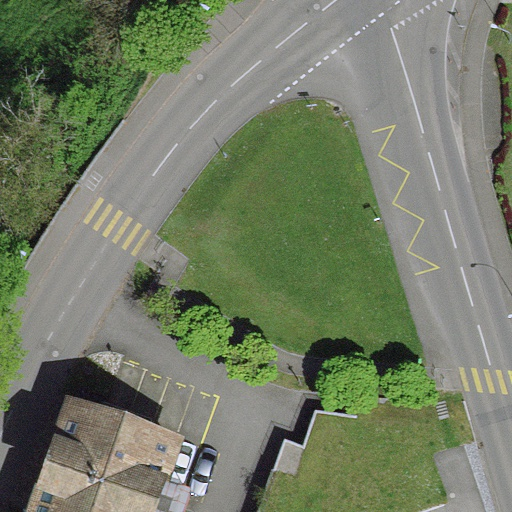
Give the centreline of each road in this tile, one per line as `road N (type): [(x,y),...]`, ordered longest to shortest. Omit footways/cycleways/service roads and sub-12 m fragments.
road 1 (tertiary): [(0,434),(51,333),(212,102),(333,0)]
road 2 (tertiary): [(378,0),(511,448)]
